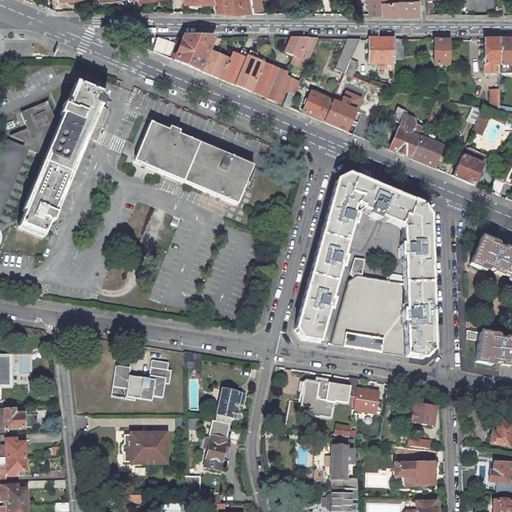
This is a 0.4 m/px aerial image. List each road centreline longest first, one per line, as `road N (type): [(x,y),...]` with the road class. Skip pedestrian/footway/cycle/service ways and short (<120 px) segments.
road 1 (residential): [(511,25),(125,21)]
road 2 (secondary): [(109,52),(328,145)]
road 3 (residential): [(269,350),(57,318)]
road 4 (residential): [(269,350),(328,145)]
road 5 (residential): [(78,511),(57,318)]
road 6 (residential): [(448,377),(269,350)]
road 7 (residential): [(448,377),(450,197)]
road 8 (residential): [(264,511),(252,441),(269,350)]
road 9 (residential): [(453,511),(448,377)]
road 10 (secondary): [(328,145),(450,197)]
